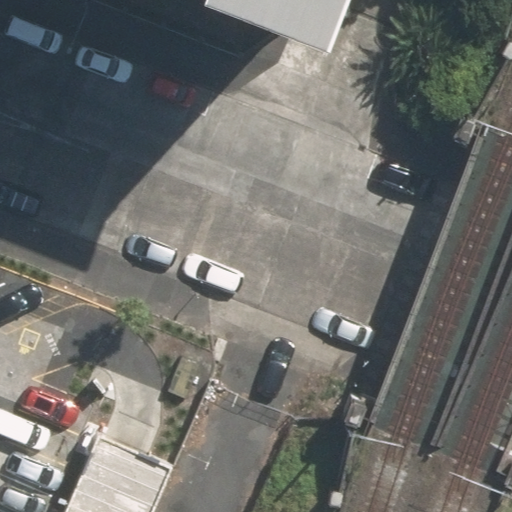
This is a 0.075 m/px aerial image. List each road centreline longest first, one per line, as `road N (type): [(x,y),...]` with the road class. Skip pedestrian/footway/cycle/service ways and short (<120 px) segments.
road 1 (residential): [(0,112),(313,227),(511,312)]
road 2 (track): [(313,227),(204,511)]
